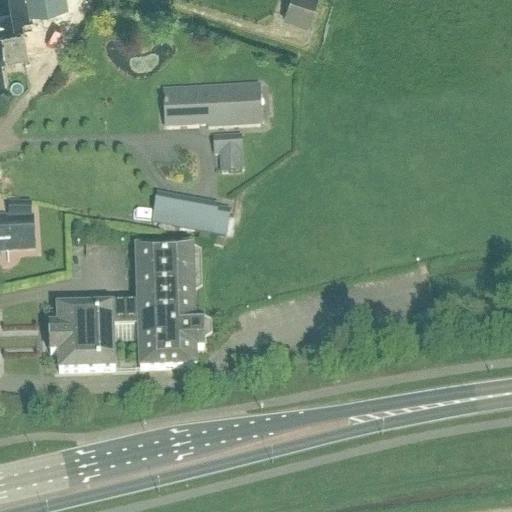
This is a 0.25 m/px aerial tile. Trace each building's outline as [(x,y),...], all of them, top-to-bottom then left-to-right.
[(44,10),(41,0),(0,0),(0,23),(21,20),(20,14),(44,10)] [(308,26),(316,0),(289,0),(284,18),(308,26)] [(5,60),(29,56),(47,52),(46,45),(43,29),(1,36),(0,36),(0,80),(4,80),(0,61),(6,60),(5,60)] [(209,132),(261,129),(259,90),(164,95),(166,131),(208,129),(209,132)] [(241,140),(210,142),(211,159),(242,157),(241,140)] [(230,217),(216,214),(157,203),(153,227),(200,236),(199,243),(211,245),(212,238),(226,240),(230,217)] [(6,209),(7,220),(0,220),(0,255),(9,255),(34,253),(31,207),(6,209)] [(119,254),(96,249),(90,273),(113,278),(119,254)] [(197,373),(196,355),(204,354),(203,325),(195,325),(193,253),(137,255),(138,309),(57,312),(58,330),(50,330),(51,360),(59,359),(59,378),(116,376),(114,333),(139,332),(141,375),(197,373)]
